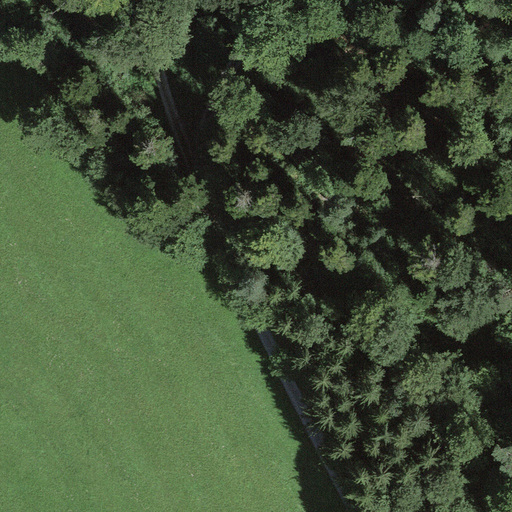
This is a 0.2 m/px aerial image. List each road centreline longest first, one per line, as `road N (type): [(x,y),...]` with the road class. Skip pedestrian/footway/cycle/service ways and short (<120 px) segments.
road 1 (track): [(353,511),(195,182),(203,123),(220,79),(276,0)]
road 2 (track): [(195,182),(145,0)]
